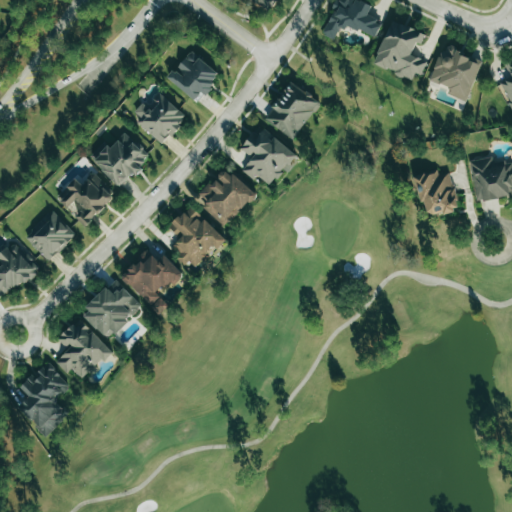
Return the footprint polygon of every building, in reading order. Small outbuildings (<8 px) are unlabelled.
[(255,0),(271,9),(276,0),(275,0),(255,0)] [(375,39),(383,22),(368,15),(372,7),(357,0),(337,0),(332,10),(333,11),(322,35),(334,40),(342,24),(375,39)] [(426,61),(411,55),(416,42),(421,44),(425,34),(391,20),(373,64),(412,80),(415,73),(421,75),(426,61)] [(466,101),(482,60),(444,45),(430,80),(449,88),(447,94),(466,101)] [(199,102),(220,74),(189,51),(168,80),(199,102)] [(511,59),(505,63),(511,78),(500,83),(511,108),(511,59)] [(320,102),(291,81),(264,119),(294,140),(320,102)] [(186,117),(158,92),(146,106),(142,103),(134,112),(142,119),(138,123),(162,145),(186,117)] [(297,156),(264,128),(258,136),(254,133),(241,148),(252,158),(242,171),(252,180),(256,175),(270,186),(284,169),(285,171),(297,156)] [(122,187),(150,155),(125,132),(111,147),(108,145),(93,162),(122,187)] [(469,161),(476,202),(511,195),(511,160),(493,163),(492,157),(469,161)] [(226,228),(255,193),(225,168),(217,178),(215,177),(200,195),(207,201),(202,208),(226,228)] [(450,173),(438,176),(437,170),(414,176),(426,218),(459,208),(450,173)] [(116,196),(94,173),(81,185),(76,179),(57,197),(84,226),(116,196)] [(169,227),(180,238),(170,248),(186,265),(189,262),(196,268),(210,254),(225,239),(191,205),(169,227)] [(50,262),(76,234),(51,211),(25,239),(50,262)] [(0,290),(6,298),(38,268),(14,241),(0,253),(0,290)] [(184,275),(164,255),(158,261),(147,250),(121,277),(159,315),(169,306),(157,294),(169,281),(174,285),(184,275)] [(107,340),(142,307),(116,280),(82,312),(107,340)] [(111,352),(80,319),(58,339),(68,350),(56,362),(67,374),(71,369),(82,380),(111,352)] [(45,437),(69,416),(55,399),(70,387),(48,362),(20,387),(30,397),(19,407),(45,437)]
